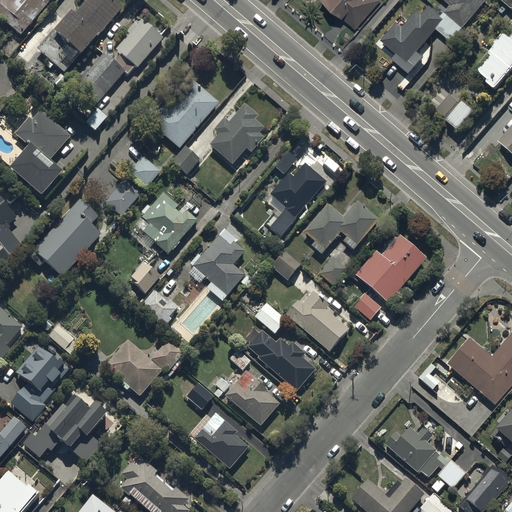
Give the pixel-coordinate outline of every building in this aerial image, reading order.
[(0,0),(0,17),(20,35),(51,0),(0,0)] [(70,9),(36,49),(66,72),(97,34),(99,35),(122,6),(114,0),(86,0),(76,14),(70,9)] [(328,0),(339,9),(338,11),(354,25),(374,0),(328,0)] [(398,24),(396,22),(380,40),(395,53),(391,58),(410,75),(425,58),(418,51),(437,29),(451,41),(486,0),(485,0),(444,0),(450,5),(440,16),(429,6),(421,14),(416,10),(407,20),(404,17),(398,24)] [(511,0),(501,0),(511,9),(511,0)] [(138,67),(163,37),(141,20),(139,23),(136,21),(127,32),(129,34),(116,49),(121,54),(114,62),(102,53),(75,86),(98,104),(124,71),(127,74),(135,65),(138,67)] [(511,33),(511,35),(505,30),(492,46),(493,47),(488,53),(490,54),(477,70),(488,79),(487,81),(496,89),(511,69),(511,33)] [(164,102),(147,121),(180,149),(219,102),(191,78),(168,105),(164,102)] [(429,103),(444,116),(457,101),(442,88),(429,103)] [(463,100),(446,119),(458,129),(475,110),(463,100)] [(230,122),(224,118),(214,130),(219,133),(209,145),(232,164),(245,148),(251,152),(264,137),(259,133),(264,128),(254,120),(258,115),(245,104),(230,122)] [(97,108),(84,122),(95,131),(107,116),(97,108)] [(28,146),(9,166),(41,194),(62,170),(50,160),(71,136),(41,110),(32,120),(29,117),(14,134),(28,146)] [(511,126),(500,140),(511,150),(511,126)] [(199,159),(184,146),(172,161),(187,174),(199,159)] [(160,171),(143,157),(129,174),(146,188),(160,171)] [(293,177),(289,173),(270,195),(284,206),(281,210),(283,212),(270,228),(282,237),(297,219),(296,218),(326,181),(305,163),(293,177)] [(142,192),(124,178),(104,204),(122,217),(142,192)] [(262,198),(253,191),(235,213),(244,221),(262,198)] [(178,206),(163,193),(150,207),(148,205),(141,212),(144,214),(142,217),(145,220),(139,228),(145,233),(141,238),(150,246),(154,242),(168,254),(197,220),(186,210),(182,215),(175,210),(178,206)] [(0,262),(22,245),(9,229),(11,228),(8,224),(16,218),(0,197),(0,262)] [(79,199),(32,250),(63,277),(102,233),(91,224),(98,216),(79,199)] [(343,217),(327,204),(304,232),(314,240),(310,246),(322,255),(340,232),(345,236),(341,241),(352,250),(378,219),(356,202),(343,217)] [(198,254),(190,263),(211,282),(207,287),(222,301),(245,275),(234,264),(245,252),(235,243),(237,240),(224,229),(201,256),(198,254)] [(381,256),(375,251),(354,275),(387,303),(426,258),(400,235),(397,239),(393,236),(386,245),(389,248),(381,256)] [(300,264),(284,251),(271,266),(287,280),(300,264)] [(347,269),(333,258),(319,274),(333,285),(347,269)] [(161,276),(144,260),(135,270),(136,272),(131,277),(135,280),(133,282),(145,293),(161,276)] [(168,302),(154,290),(135,311),(159,332),(171,319),(168,317),(178,306),(170,300),(168,302)] [(297,300),(285,314),(329,351),(348,329),(324,309),(328,304),(312,291),(302,304),(297,300)] [(380,308),(363,292),(352,305),(369,320),(380,308)] [(286,319),(266,303),(254,317),(274,333),(286,319)] [(0,308),(0,361),(10,350),(6,346),(22,327),(0,308)] [(57,325),(48,336),(73,358),(81,348),(72,340),(73,339),(57,325)] [(276,342),(261,330),(259,333),(253,328),(245,338),(250,343),(247,347),(259,356),(257,358),(296,391),(315,369),(302,357),(305,353),(292,342),(288,346),(280,338),(276,342)] [(496,405),(507,389),(511,383),(511,332),(491,356),(469,338),(447,364),(496,405)] [(151,359),(127,340),(105,366),(124,381),(121,385),(127,390),(130,387),(140,396),(161,370),(166,374),(182,354),(166,341),(151,359)] [(27,381),(10,403),(33,421),(46,405),(44,403),(56,389),(54,387),(68,368),(63,364),(64,363),(55,355),(53,357),(38,345),(16,373),(27,381)] [(251,360),(238,350),(230,360),(242,370),(251,360)] [(430,362),(418,378),(432,390),(439,382),(430,374),(436,367),(430,362)] [(267,388),(246,371),(225,396),(262,425),(279,404),(264,391),(267,388)] [(229,385),(220,378),(215,385),(218,387),(213,394),(219,398),(229,385)] [(213,397),(197,383),(186,396),(201,410),(213,397)] [(32,433),(23,444),(40,457),(48,448),(51,451),(60,440),(87,463),(102,446),(88,434),(107,412),(94,402),(90,407),(75,394),(66,405),(64,403),(36,436),(32,433)] [(0,456),(26,426),(14,416),(0,432),(0,456)] [(237,431),(224,421),(212,436),(202,429),(194,440),(231,469),(248,447),(234,436),(237,431)] [(441,470),(451,460),(452,459),(442,451),(439,455),(435,452),(436,451),(426,443),(431,437),(422,429),(418,434),(409,427),(400,437),(393,431),(383,444),(419,473),(420,471),(429,478),(438,467),(441,470)] [(451,460),(441,470),(436,474),(452,487),(465,472),(451,460)] [(138,467),(132,461),(120,474),(127,479),(120,487),(129,496),(130,494),(150,511),(187,511),(189,511),(183,505),(189,498),(176,486),(172,491),(155,475),(157,472),(144,461),(138,467)] [(482,511),(510,481),(491,465),(457,504),(466,511),(482,511)] [(0,511),(22,511),(39,493),(29,485),(28,486),(9,470),(0,480),(0,511)] [(408,511),(419,500),(422,503),(426,498),(422,495),(424,493),(405,477),(399,483),(400,484),(388,499),(365,479),(349,498),(365,511),(408,511)] [(454,511),(433,493),(419,508),(423,511),(454,511)] [(113,511),(92,494),(77,511),(113,511)] [(511,511),(511,499),(503,510),(506,511),(511,511)]
